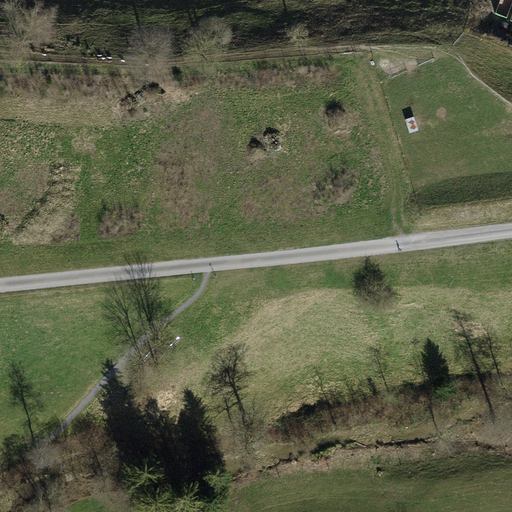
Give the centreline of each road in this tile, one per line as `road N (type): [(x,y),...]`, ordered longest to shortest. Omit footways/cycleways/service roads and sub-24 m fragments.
road 1 (track): [(208,266),(511,229)]
road 2 (track): [(0,289),(208,266)]
